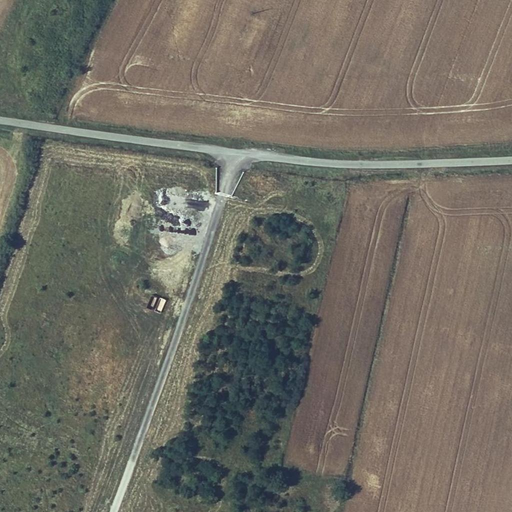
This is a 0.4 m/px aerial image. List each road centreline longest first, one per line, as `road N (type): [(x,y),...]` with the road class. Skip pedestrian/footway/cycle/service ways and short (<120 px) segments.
road 1 (residential): [(0,119),(341,167),(511,164)]
road 2 (track): [(232,153),(109,511)]
